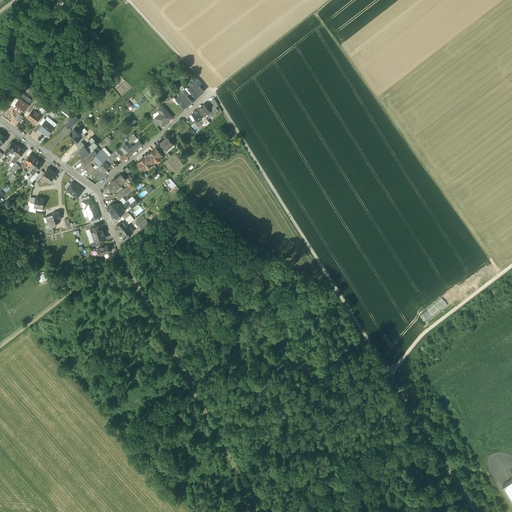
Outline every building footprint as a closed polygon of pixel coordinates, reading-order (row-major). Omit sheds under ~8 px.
[(199,86),(196,82),(192,85),(200,94),(204,91),(199,86)] [(8,83),(1,92),(10,99),(17,90),(8,83)] [(200,94),(192,85),(188,88),(191,92),(196,97),(200,94)] [(187,96),(183,92),(180,95),(187,105),(191,101),(187,96)] [(187,105),(180,95),(176,98),(179,102),(184,108),(187,105)] [(28,105),(19,98),(15,103),(17,104),(14,108),(20,112),(22,109),(24,110),(28,105)] [(36,100),(28,110),(30,112),(36,105),(35,104),(37,101),(36,100)] [(9,107),(3,102),(0,106),(0,107),(5,112),(9,107)] [(50,109),(57,115),(62,110),(55,104),(50,109)] [(209,109),(204,104),(198,109),(204,115),(209,110),(209,109)] [(27,116),(26,117),(31,120),(38,111),(40,108),(36,105),(30,112),(27,116)] [(162,106),(158,110),(161,114),(155,118),(159,124),(161,126),(171,117),(162,106)] [(204,115),(198,109),(192,114),(197,119),(198,120),(204,115)] [(42,115),(38,111),(31,120),(35,124),(39,118),(42,115)] [(19,114),(15,119),(19,122),(23,117),(19,114)] [(73,119),(66,124),(69,128),(79,120),(76,116),(73,119)] [(50,124),(45,120),(41,125),(39,128),(48,135),(57,124),(52,121),(50,124)] [(74,129),(68,135),(76,142),(79,139),(80,138),(77,136),(79,134),(77,131),(74,129)] [(133,133),(129,137),(130,138),(129,140),(130,141),(132,143),(134,141),(137,138),(133,133)] [(105,139),(109,144),(113,140),(109,135),(105,139)] [(168,137),(160,143),(165,149),(166,150),(173,144),(168,137)] [(97,145),(91,138),(89,140),(91,143),(91,144),(94,148),(97,145)] [(137,138),(134,141),(136,143),(133,146),(136,149),(143,144),(137,138)] [(9,146),(7,148),(4,153),(7,155),(11,151),(13,153),(18,146),(12,142),(10,144),(9,143),(7,145),(9,146)] [(127,145),(125,143),(120,147),(125,153),(130,148),(127,145)] [(91,144),(87,147),(88,147),(85,149),(88,153),(94,148),(91,144)] [(18,146),(13,153),(16,155),(13,159),(16,161),(19,157),(24,151),(18,146)] [(130,148),(125,153),(128,156),(136,149),(133,146),(131,147),(130,148)] [(85,149),(83,147),(78,151),(84,157),(88,153),(85,149)] [(128,157),(120,147),(116,150),(119,153),(118,154),(118,155),(123,161),(128,157)] [(156,147),(147,155),(137,163),(142,168),(144,170),(147,168),(152,165),(151,164),(153,163),(155,161),(156,162),(160,158),(159,157),(162,155),(160,153),(156,148),(156,147)] [(97,153),(94,149),(88,155),(92,159),(95,157),(98,154),(97,153)] [(109,157),(102,149),(97,153),(98,154),(95,157),(97,160),(95,161),(99,166),(109,157)] [(166,150),(165,149),(163,151),(168,158),(171,156),(166,150)] [(116,150),(109,157),(111,160),(112,161),(118,155),(118,154),(119,153),(116,150)] [(30,155),(25,161),(22,166),(25,168),(28,164),(31,166),(36,159),(30,155)] [(42,163),(36,159),(31,166),(34,168),(30,172),(33,174),(37,170),(42,163)] [(105,160),(99,166),(102,170),(104,172),(105,171),(110,166),(108,163),(105,160)] [(44,172),(41,176),(42,176),(50,182),(56,174),(47,168),(44,172)] [(102,170),(96,176),(99,181),(107,174),(105,171),(104,172),(102,170)] [(126,179),(122,174),(115,179),(120,184),(126,179)] [(170,177),(166,180),(172,188),(176,185),(170,177)] [(115,179),(110,183),(110,184),(108,186),(113,191),(120,185),(115,179)] [(78,198),(83,190),(72,182),(66,190),(78,198)] [(130,185),(124,190),(127,194),(134,187),(130,183),(129,184),(130,185)] [(44,199),(36,197),(35,203),(30,202),(30,206),(25,205),(25,209),(34,211),(34,208),(43,209),(44,199)] [(93,206),(93,205),(91,198),(90,199),(83,201),(82,201),(84,209),(86,208),(93,206)] [(128,200),(121,206),(124,209),(130,204),(131,203),(128,200)] [(119,203),(113,203),(112,204),(111,203),(108,206),(111,209),(109,210),(112,213),(121,205),(119,203)] [(93,206),(86,208),(90,221),(98,218),(99,218),(95,205),(93,205),(93,206)] [(121,206),(112,213),(116,218),(125,210),(124,209),(121,206)] [(59,211),(52,213),(52,214),(55,221),(62,218),(59,211)] [(52,214),(44,217),(46,222),(47,221),(50,221),(52,227),(56,226),(55,221),(52,214)] [(143,216),(135,221),(139,225),(146,220),(143,216)] [(124,220),(117,225),(119,228),(118,229),(120,231),(121,230),(126,225),(127,225),(124,220)] [(95,226),(90,228),(93,235),(103,231),(101,225),(95,226)] [(132,232),(126,225),(121,230),(126,237),(132,232)] [(103,231),(93,235),(95,241),(99,240),(105,238),(103,231)] [(107,245),(97,248),(99,255),(106,253),(105,252),(109,251),(107,245)] [(38,275),(40,282),(48,280),(46,273),(38,275)] [(511,477),(502,484),(511,498),(511,477)]
